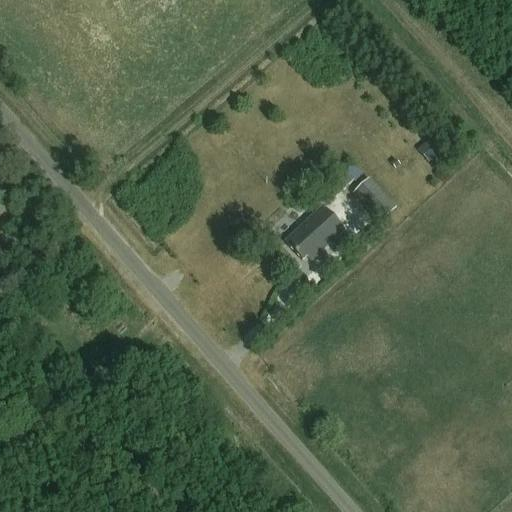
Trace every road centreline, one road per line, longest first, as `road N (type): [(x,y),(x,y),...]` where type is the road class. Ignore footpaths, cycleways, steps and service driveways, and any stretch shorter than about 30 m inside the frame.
road 1 (unclassified): [(351,511),(0,113)]
road 2 (track): [(83,207),(316,0)]
road 3 (track): [(0,484),(50,427),(177,313)]
